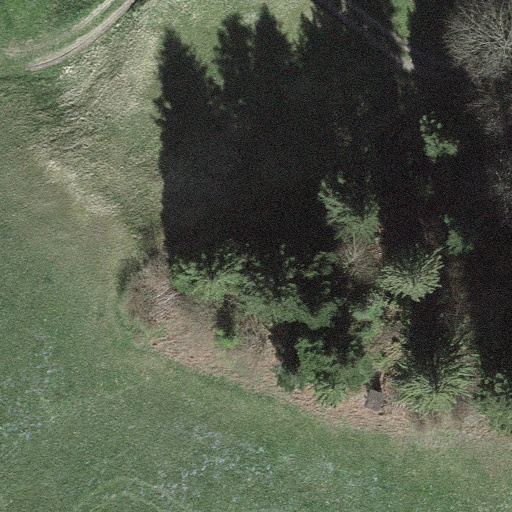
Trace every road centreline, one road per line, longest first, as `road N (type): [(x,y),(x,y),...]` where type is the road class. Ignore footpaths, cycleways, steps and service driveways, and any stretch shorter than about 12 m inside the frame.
road 1 (track): [(511,65),(500,74),(447,75),(323,0)]
road 2 (track): [(128,0),(43,78),(0,65)]
